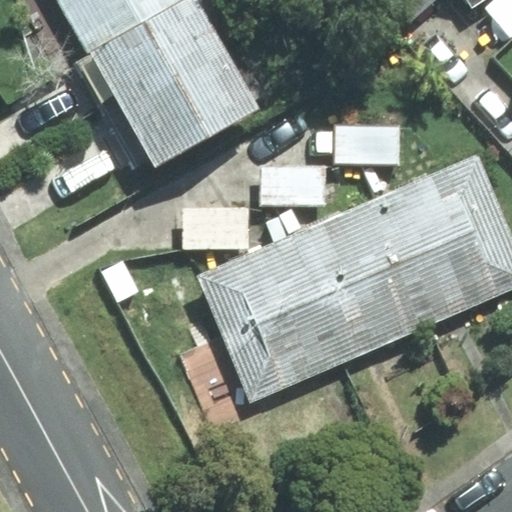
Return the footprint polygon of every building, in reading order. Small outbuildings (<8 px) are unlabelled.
[(243,122),(174,0),(27,0),(131,185),(243,122)] [(501,0),(457,0),(469,19),(501,0)] [(511,84),(500,96),(511,109),(511,84)] [(393,130),(325,126),(323,169),(391,173),(393,130)] [(511,303),(511,287),(463,168),(186,283),(241,416),(511,303)] [(320,177),(254,176),(254,212),(320,212),(320,177)] [(247,216),(174,212),(172,253),(245,257),(247,216)]
